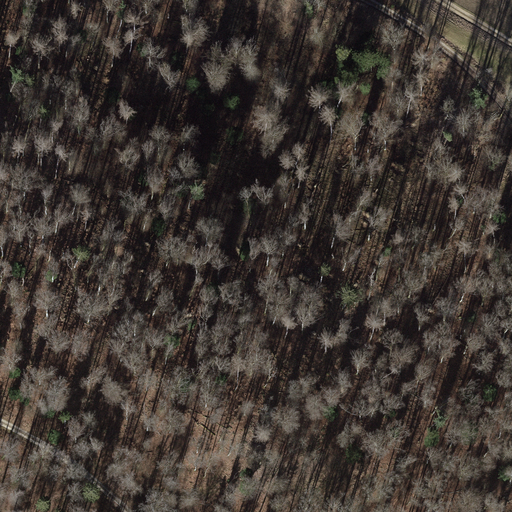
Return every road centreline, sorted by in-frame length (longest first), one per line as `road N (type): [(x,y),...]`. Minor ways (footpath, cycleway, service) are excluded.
road 1 (track): [(511,112),(396,12),(365,0)]
road 2 (track): [(0,421),(78,460),(126,511)]
